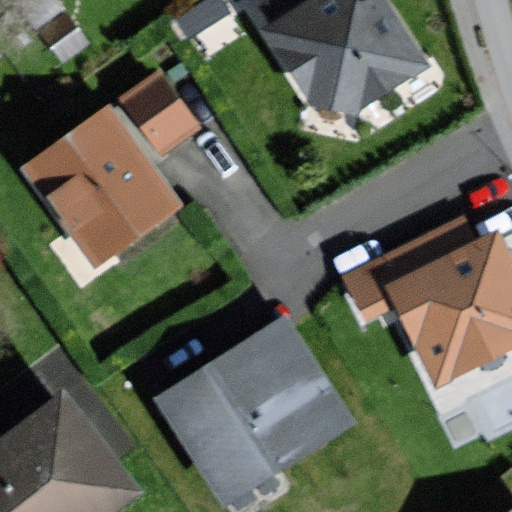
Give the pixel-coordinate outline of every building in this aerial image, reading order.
[(304,108),(354,116),(422,70),(374,0),(315,0),(258,39),(304,108)] [(199,134),(160,79),(23,175),(92,273),(182,210),(151,167),(199,134)] [(511,351),(511,263),(497,232),(480,240),(470,220),(343,283),(367,332),(400,316),(436,389),(511,351)] [(355,426),(286,318),(155,400),(224,508),(355,426)] [(0,511),(112,511),(139,491),(60,390),(0,436),(0,511)]
